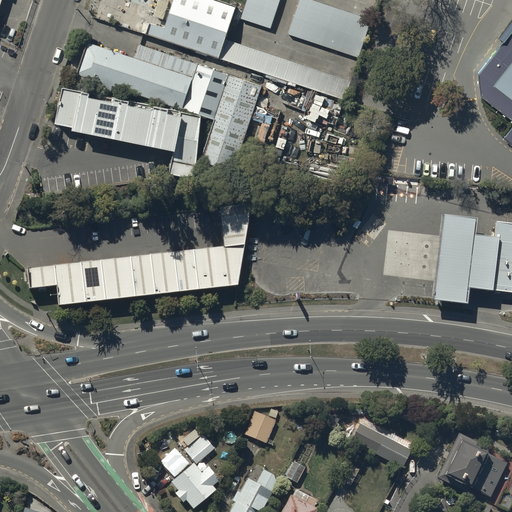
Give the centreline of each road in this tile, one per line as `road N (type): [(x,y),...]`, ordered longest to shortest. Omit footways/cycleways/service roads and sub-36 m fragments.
road 1 (trunk): [(145,351),(335,330),(511,349)]
road 2 (trunk): [(511,392),(395,373),(266,374)]
road 3 (trunk): [(266,374),(230,394),(148,413),(123,430),(115,455),(132,511)]
road 4 (trunk): [(266,374),(41,412)]
road 5 (residential): [(6,164),(61,0)]
road 6 (trunk): [(0,305),(64,337),(145,351)]
road 7 (trunk): [(14,375),(145,351)]
road 8 (tertiary): [(116,511),(41,412)]
